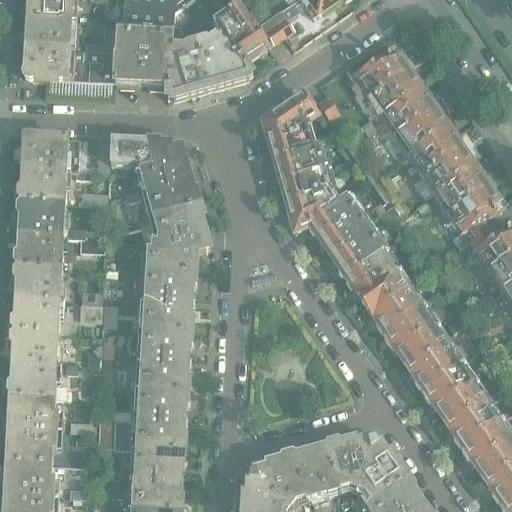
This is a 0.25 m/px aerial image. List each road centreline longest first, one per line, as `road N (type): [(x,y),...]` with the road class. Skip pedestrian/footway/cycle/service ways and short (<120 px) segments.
road 1 (residential): [(387,416),(245,219)]
road 2 (residential): [(223,459),(245,219)]
road 3 (residential): [(218,123),(259,104),(411,0)]
road 4 (residential): [(0,121),(218,123)]
road 5 (residential): [(223,459),(387,416)]
road 6 (secondary): [(434,0),(511,112)]
